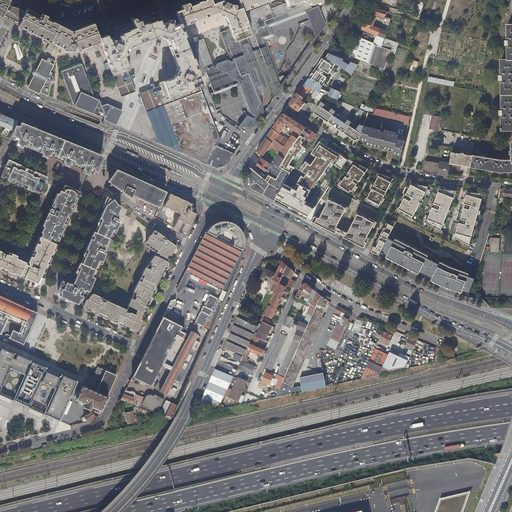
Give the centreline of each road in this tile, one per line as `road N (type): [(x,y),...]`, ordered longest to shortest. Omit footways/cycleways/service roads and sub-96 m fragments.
road 1 (motorway): [(511,409),(363,433),(43,511)]
road 2 (motorway): [(132,511),(317,466),(511,431)]
road 3 (residential): [(108,511),(171,433),(261,239)]
road 4 (residential): [(280,105),(385,167),(511,185)]
road 5 (primary): [(225,185),(0,84)]
road 6 (primary): [(501,317),(404,282),(279,213)]
road 7 (primary): [(0,103),(214,201)]
road 8 (primary): [(274,228),(454,322)]
road 9 (residential): [(0,448),(102,423),(139,348)]
road 10 (residential): [(139,348),(214,201)]
road 11 (residential): [(0,285),(139,348)]
road 12 (residential): [(435,341),(332,296),(303,272)]
road 13 (residential): [(280,105),(356,0)]
road 14 (residential): [(251,389),(303,272)]
